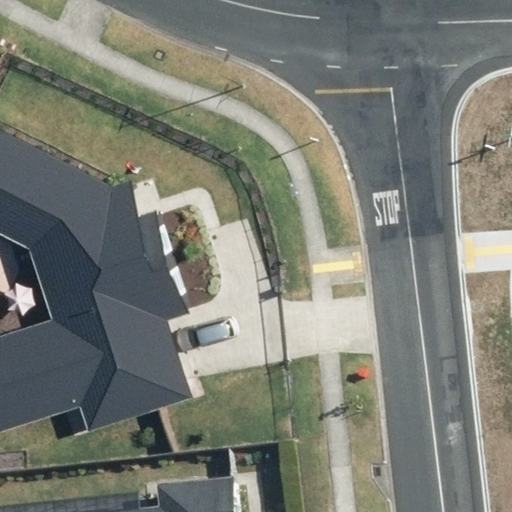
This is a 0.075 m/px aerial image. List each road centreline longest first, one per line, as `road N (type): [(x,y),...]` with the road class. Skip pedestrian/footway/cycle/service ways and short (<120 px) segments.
road 1 (tertiary): [(395,97),(440,511)]
road 2 (tertiary): [(395,97),(342,90),(305,50),(299,23)]
